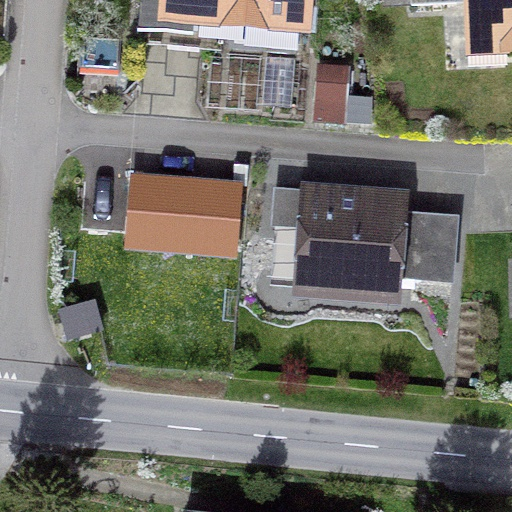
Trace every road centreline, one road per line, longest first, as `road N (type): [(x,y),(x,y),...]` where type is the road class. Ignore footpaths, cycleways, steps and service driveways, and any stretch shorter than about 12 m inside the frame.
road 1 (tertiary): [(511,458),(9,409)]
road 2 (residential): [(511,170),(21,142)]
road 3 (residential): [(21,142),(9,409)]
road 4 (residential): [(33,0),(21,142)]
